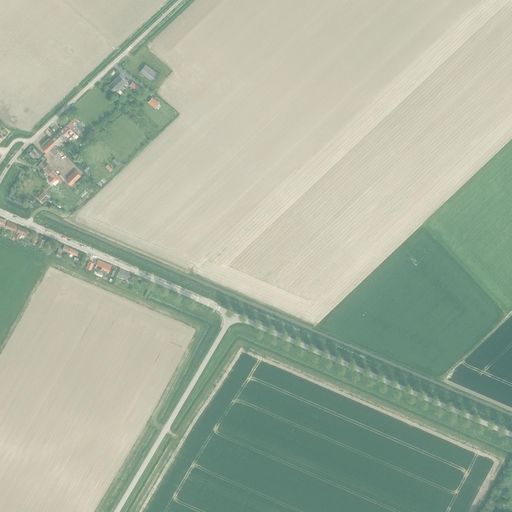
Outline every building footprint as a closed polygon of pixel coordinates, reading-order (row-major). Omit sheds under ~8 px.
[(145,64),(140,72),(152,81),(158,74),(145,64)] [(116,78),(122,84),(124,81),(126,83),(127,82),(119,75),(116,78)] [(123,85),(122,84),(116,78),(112,82),(119,89),(122,86),(123,86),(123,85)] [(127,97),(119,89),(112,82),(108,86),(112,89),(114,91),(116,93),(117,91),(125,99),(127,97)] [(140,88),(132,82),(129,86),(137,92),(140,88)] [(151,98),(148,102),(154,107),(157,103),(151,98)] [(75,116),(71,120),(79,128),(78,129),(80,131),(83,128),(79,124),(81,122),(75,116)] [(71,120),(67,124),(72,130),(73,130),(74,132),(78,129),(79,128),(71,120)] [(74,132),(73,130),(72,130),(67,124),(60,131),(66,137),(69,141),(76,134),(74,132)] [(62,142),(66,137),(60,131),(56,135),(62,142)] [(58,146),(62,142),(56,135),(51,139),(58,146)] [(58,146),(51,139),(42,148),(46,152),(55,144),(58,146)] [(34,148),(29,153),(34,158),(35,158),(37,157),(38,158),(41,155),(34,148)] [(87,168),(91,165),(87,158),(83,161),(87,168)] [(42,161),(39,164),(51,177),(48,179),(52,183),(57,179),(60,183),(62,181),(57,175),(47,165),(42,161)] [(71,185),(81,175),(75,170),(65,179),(71,185)] [(37,197),(42,203),(48,197),(43,191),(37,197)] [(16,232),(19,226),(7,222),(6,226),(8,227),(8,228),(16,232)] [(15,235),(16,235),(15,237),(17,238),(19,234),(21,233),(25,235),(27,230),(19,226),(16,232),(15,235)] [(68,252),(69,247),(64,245),(62,248),(59,247),(56,254),(61,256),(63,250),(68,252)] [(78,254),(77,254),(78,251),(69,247),(68,252),(76,255),(78,256),(78,254)] [(96,264),(95,267),(101,269),(102,267),(108,270),(108,272),(111,265),(98,260),(96,264)] [(129,273),(120,269),(117,276),(121,277),(127,279),(129,273)]
